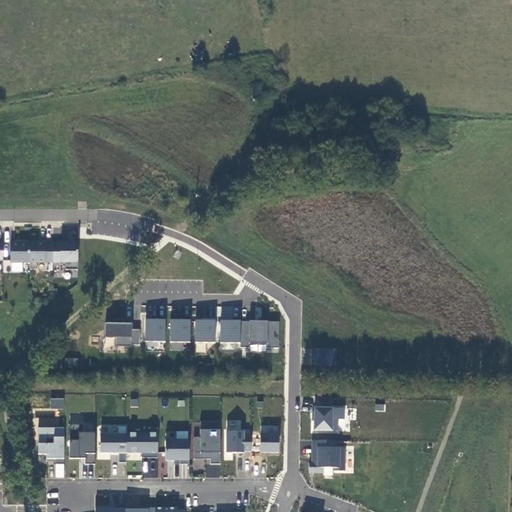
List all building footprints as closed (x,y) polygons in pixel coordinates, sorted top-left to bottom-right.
[(10,242),(10,262),(27,262),(27,242),(10,242)] [(52,242),(27,242),(27,262),(52,262),(52,242)] [(77,242),(52,242),(52,262),(65,262),(65,269),(77,269),(77,242)] [(170,320),(145,320),(144,342),(170,343),(170,320)] [(195,320),(170,320),(170,343),(194,343),(195,320)] [(217,321),(195,320),(194,343),(217,343),(217,321)] [(240,321),(217,321),(217,343),(240,344),(240,321)] [(280,322),(240,321),(240,344),(240,349),(252,349),(252,342),(266,343),(266,349),(279,349),(280,322)] [(139,345),(140,329),(133,329),(133,323),(105,322),(104,337),(116,337),(116,345),(139,345)] [(114,338),(104,338),(104,350),(115,349),(114,338)] [(313,349),(313,364),(332,364),(333,349),(313,349)] [(51,398),(51,408),(64,408),(64,398),(51,398)] [(311,430),(344,433),(346,407),(313,405),(311,430)] [(39,418),(39,426),(58,427),(58,419),(39,418)] [(252,429),(240,429),(241,420),(227,420),(226,452),(251,452),(252,429)] [(200,437),(194,437),(193,457),(210,458),(210,463),(220,463),(220,422),(200,421),(200,437)] [(260,425),(260,452),(279,453),(280,426),(260,425)] [(37,457),(64,458),(65,427),(38,426),(37,457)] [(100,426),(99,460),(126,460),(126,453),(157,454),(158,432),(126,431),(126,427),(100,426)] [(85,457),(85,463),(94,463),(95,430),(70,429),(70,457),(85,457)] [(165,461),(188,462),(189,433),(166,432),(165,461)] [(335,440),(311,440),(310,474),(333,475),(333,471),(344,472),(345,446),(335,445),(335,440)] [(162,459),(144,457),(142,477),(161,478),(162,459)] [(55,463),(55,477),(63,477),(64,464),(55,463)]
